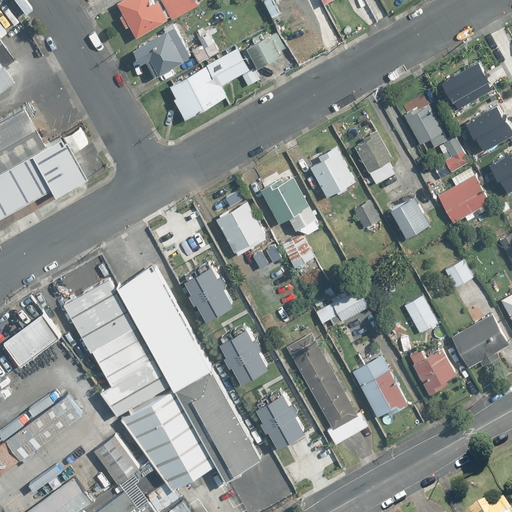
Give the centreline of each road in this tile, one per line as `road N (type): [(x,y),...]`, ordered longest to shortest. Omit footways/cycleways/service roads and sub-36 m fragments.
road 1 (unclassified): [(486,0),(152,184)]
road 2 (unclassified): [(511,408),(324,511)]
road 3 (unclassified): [(45,0),(152,184)]
road 4 (unclassified): [(152,184),(0,269)]
